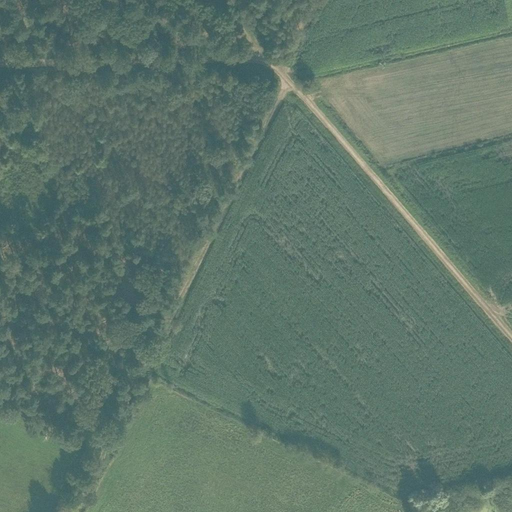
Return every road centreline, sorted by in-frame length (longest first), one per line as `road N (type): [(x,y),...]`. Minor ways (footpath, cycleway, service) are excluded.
road 1 (track): [(287,79),(74,511)]
road 2 (track): [(280,73),(511,336)]
road 3 (track): [(0,64),(256,58)]
